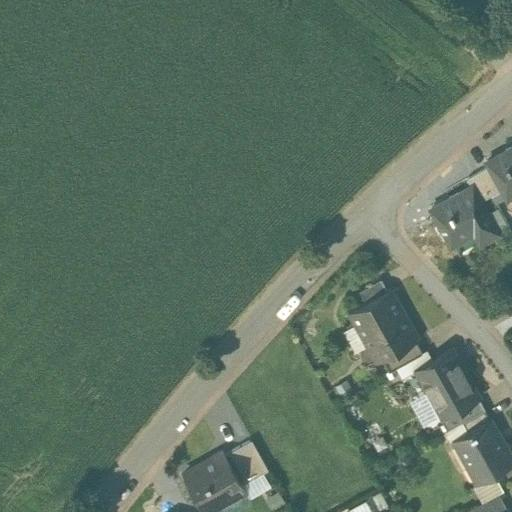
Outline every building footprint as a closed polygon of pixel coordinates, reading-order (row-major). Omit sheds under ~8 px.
[(511,145),(486,160),(502,188),(507,197),(508,197),(506,192),(511,188),(511,145)] [(502,188),(489,165),(478,171),(491,194),(502,188)] [(478,171),(466,177),(470,185),(472,184),(481,200),(491,194),(478,171)] [(470,185),(430,207),(451,245),(452,244),(450,239),(471,227),(480,242),(498,232),(481,200),(472,184),(470,185)] [(380,277),(359,289),(365,300),(386,289),(380,277)] [(396,298),(390,287),(386,289),(365,300),(348,310),(376,360),(382,357),(415,339),(418,337),(404,311),(402,312),(395,299),(396,298)] [(415,339),(382,357),(389,369),(422,351),(415,339)] [(454,347),(413,369),(414,371),(417,369),(442,414),(443,416),(478,396),(480,394),(479,393),(477,394),(452,350),(455,348),(454,347)] [(478,396),(443,416),(442,414),(439,415),(446,429),(462,420),(484,408),(478,396)] [(484,408),(462,420),(468,431),(490,418),(484,408)] [(468,431),(453,439),(476,479),(467,484),(468,486),(511,461),(511,457),(490,418),(468,431)] [(251,438),(229,450),(246,480),(268,468),(251,438)] [(222,450),(183,472),(205,511),(245,490),(222,450)] [(498,492),(468,508),(470,511),(506,511),(509,511),(498,492)]
